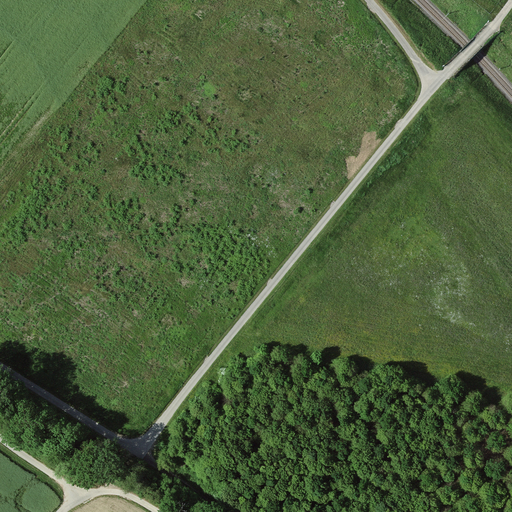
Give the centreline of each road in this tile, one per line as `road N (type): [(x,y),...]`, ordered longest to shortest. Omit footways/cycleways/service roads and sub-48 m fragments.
road 1 (track): [(0,366),(115,439),(146,439),(434,86)]
road 2 (motorway): [(511,494),(221,331),(0,225)]
road 3 (motorway): [(0,261),(219,368),(475,511)]
road 4 (track): [(0,437),(87,496),(61,511)]
